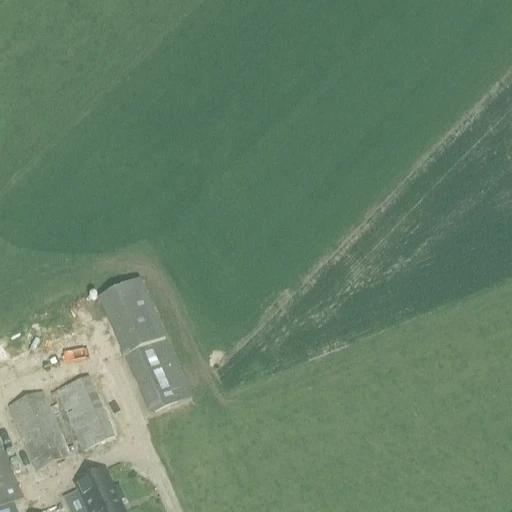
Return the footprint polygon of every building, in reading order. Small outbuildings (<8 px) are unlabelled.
[(195,401),(144,283),(107,299),(158,417),(195,401)] [(92,376),(61,386),(83,450),(114,440),(92,376)] [(71,458),(43,394),(10,409),(38,473),(71,458)] [(0,511),(23,501),(0,448),(0,511)] [(82,504),(85,511),(121,511),(112,491),(82,504)]
